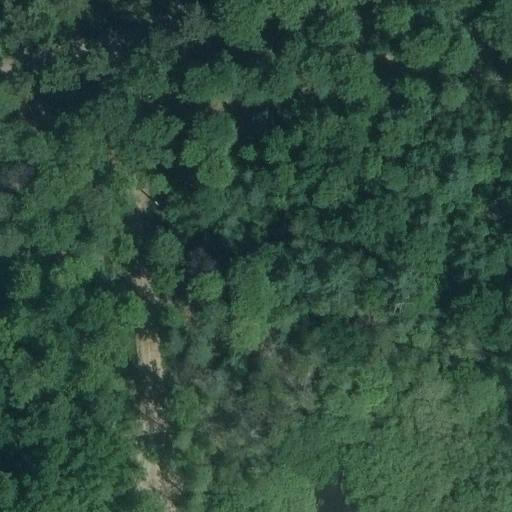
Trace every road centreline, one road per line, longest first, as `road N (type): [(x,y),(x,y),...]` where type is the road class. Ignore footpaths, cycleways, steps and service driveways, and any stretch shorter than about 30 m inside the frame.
road 1 (track): [(113,35),(158,511)]
road 2 (track): [(0,71),(223,0)]
